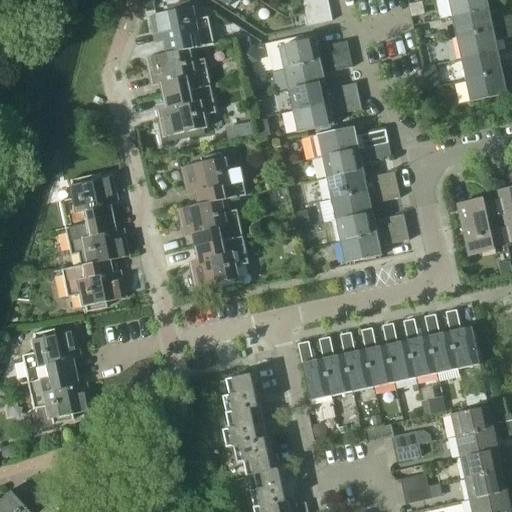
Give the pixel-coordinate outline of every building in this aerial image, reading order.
[(215,0),(228,8),(233,0),(215,0)] [(304,14),(329,10),(327,0),(313,0),(302,3),(304,14)] [(486,0),(448,0),(452,17),(489,10),(486,0)] [(214,46),(213,45),(208,18),(197,21),(194,8),(190,9),(189,3),(168,8),(169,13),(148,18),(154,45),(163,43),(165,55),(165,56),(194,49),(194,50),(214,46)] [(304,14),(307,27),(332,22),(329,10),(304,14)] [(509,17),(491,21),(489,10),(452,17),(456,38),(511,27),(509,17)] [(495,41),(511,37),(511,29),(511,27),(456,38),(461,60),(498,52),(495,41)] [(346,43),(345,43),(317,49),(315,40),(279,47),(283,69),(349,55),(346,43)] [(197,62),(194,50),(194,49),(165,56),(165,55),(145,59),(151,87),(159,85),(162,97),(210,87),(205,60),(197,62)] [(511,60),(500,63),(498,52),(461,60),(465,81),(511,70),(511,60)] [(323,74),(350,68),(351,68),(349,55),(283,69),(288,91),(324,83),(323,74)] [(251,65),(243,67),(245,78),(253,76),(251,65)] [(431,69),(424,71),(426,81),(434,79),(431,69)] [(504,83),(511,81),(511,70),(465,81),(470,102),(507,95),(504,83)] [(355,85),(354,85),(326,91),(324,83),(288,91),(292,112),(358,97),(355,85)] [(210,87),(162,97),(165,110),(156,112),(162,139),(182,135),(183,139),(204,135),(203,130),(208,129),(205,116),(216,114),(210,87)] [(331,116),(359,110),(360,110),(358,97),(292,112),(294,121),(297,134),(333,125),(333,121),(331,116)] [(260,98),(252,100),(254,108),(261,106),(260,98)] [(385,131),(356,137),(354,129),(310,138),(315,160),(388,144),(385,131)] [(388,144),(315,160),(315,161),(323,159),(327,179),(364,171),(362,163),(391,156),(388,144)] [(246,196),(245,195),(240,169),(228,171),(225,159),(222,160),(221,154),(200,158),(201,164),(180,168),(186,196),(195,194),(198,207),(227,199),(227,200),(246,196)] [(394,174),(366,180),(364,171),(327,179),(332,201),(397,186),(394,174)] [(63,229),(110,219),(108,207),(117,205),(111,178),(90,182),(89,177),(69,181),(70,187),(66,188),(69,200),(57,202),(63,229)] [(371,205),(400,199),(397,186),(332,201),(336,222),(373,214),(371,205)] [(497,202),(506,244),(511,242),(511,190),(495,194),(496,202),(497,202)] [(230,213),(227,200),(227,199),(198,207),(177,211),(182,238),(191,236),(194,247),(243,237),(237,211),(230,213)] [(493,247),(506,244),(497,202),(496,202),(484,205),(483,202),(458,207),(468,256),(494,250),(493,247)] [(304,213),(296,215),(299,228),(307,226),(304,213)] [(404,216),(403,216),(375,223),(373,214),(336,222),(340,243),(406,229),(404,216)] [(107,262),(128,257),(122,230),(113,232),(110,219),(63,229),(68,256),(75,254),(78,267),(107,261),(107,262)] [(380,247),(409,241),(406,229),(340,243),(345,264),(382,257),(380,247)] [(243,237),(194,247),(197,261),(188,263),(194,290),(215,286),(216,291),(237,286),(236,281),(240,280),(237,268),(249,265),(243,237)] [(110,274),(107,262),(107,261),(78,267),(59,271),(65,298),(77,295),(80,308),(83,308),(84,313),(104,309),(103,303),(125,299),(119,272),(110,274)] [(450,333),(458,370),(480,365),(472,328),(461,331),(457,312),(446,314),(450,333)] [(458,370),(450,333),(439,335),(435,316),(424,319),(429,338),(437,374),(458,370)] [(437,374),(429,338),(418,340),(413,321),(403,323),(408,342),(415,379),(437,374)] [(415,379),(408,342),(397,344),(393,326),(383,327),(387,346),(395,383),(415,379)] [(395,383),(387,346),(376,349),(372,330),(362,332),(366,351),(374,388),(395,383)] [(33,341),(28,342),(31,354),(20,357),(26,384),(74,373),(71,361),(80,359),(74,332),(53,336),(52,331),(31,335),(33,341)] [(374,388),(366,351),(355,354),(350,335),(340,337),(345,356),(352,392),(374,388)] [(352,392),(345,356),(333,358),(329,339),(319,341),(323,360),(331,397),(352,392)] [(331,397),(323,360),(313,362),(308,344),(298,346),(310,402),(331,397)] [(74,373),(26,384),(37,433),(52,430),(50,426),(71,421),(70,415),(91,411),(85,384),(76,386),(74,373)] [(250,410),(257,408),(250,376),(218,382),(218,383),(227,382),(230,396),(223,397),(226,414),(217,415),(217,417),(226,415),(230,429),(223,431),(226,448),(233,447),(237,463),(244,461),(247,476),(238,478),(238,479),(254,475),(258,491),(250,492),(254,508),(245,511),(254,509),(254,511),(307,511),(305,503),(279,509),(278,504),(285,502),(278,469),(271,471),(264,439),(257,441),(254,427),(281,421),(278,409),(252,415),(250,410)] [(434,404),(424,406),(425,414),(436,412),(434,404)] [(511,421),(510,415),(491,419),(489,408),(451,415),(456,437),(511,425),(511,421)] [(324,424),(314,426),(316,435),(326,433),(324,424)] [(496,440),(511,436),(511,425),(456,437),(461,458),(498,450),(496,440)] [(416,432),(391,438),(393,451),(418,445),(418,444),(431,442),(429,435),(423,431),(416,432)] [(393,451),(396,463),(421,458),(418,445),(393,451)] [(12,447),(2,449),(4,459),(14,457),(12,447)] [(511,458),(500,461),(498,450),(461,458),(465,479),(511,469),(511,458)] [(505,482),(511,480),(511,469),(465,479),(470,500),(507,492),(505,482)] [(403,493),(428,487),(425,475),(400,480),(403,493)] [(403,493),(405,505),(430,500),(428,487),(403,493)] [(50,511),(45,506),(38,511),(26,511),(8,491),(0,498),(0,511),(50,511)] [(511,511),(511,502),(509,503),(507,492),(470,500),(472,511),(511,511)]
